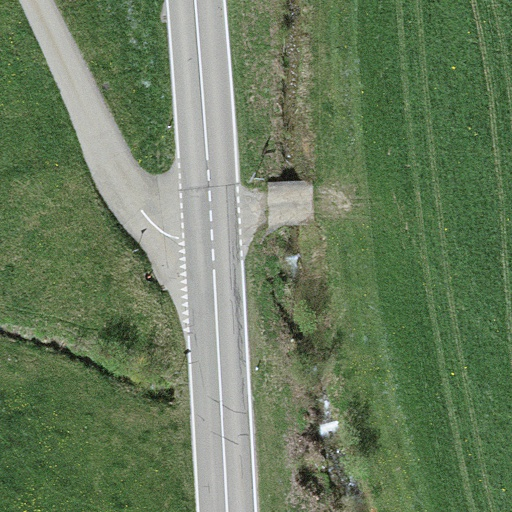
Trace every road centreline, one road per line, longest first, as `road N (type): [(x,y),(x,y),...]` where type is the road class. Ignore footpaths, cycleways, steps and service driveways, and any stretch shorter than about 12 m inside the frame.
road 1 (unclassified): [(214,239),(170,236),(144,214),(35,0)]
road 2 (secondary): [(214,239),(230,511)]
road 3 (secondary): [(196,0),(214,239)]
